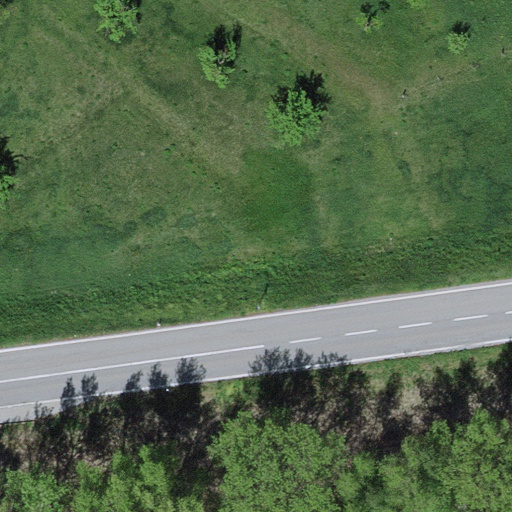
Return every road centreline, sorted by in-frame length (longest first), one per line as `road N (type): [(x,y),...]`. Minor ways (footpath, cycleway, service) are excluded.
road 1 (tertiary): [(0,380),(511,310)]
road 2 (track): [(238,0),(387,102)]
